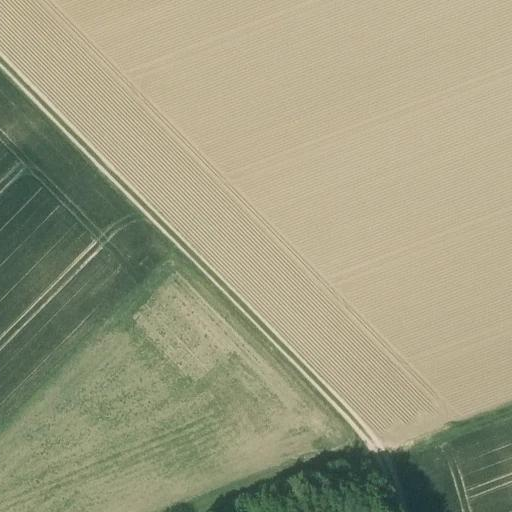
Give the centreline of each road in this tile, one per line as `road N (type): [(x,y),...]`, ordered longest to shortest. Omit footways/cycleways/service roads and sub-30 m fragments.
road 1 (track): [(403,511),(383,455),(354,416),(0,56)]
road 2 (track): [(238,511),(383,455)]
road 3 (track): [(386,462),(511,414)]
